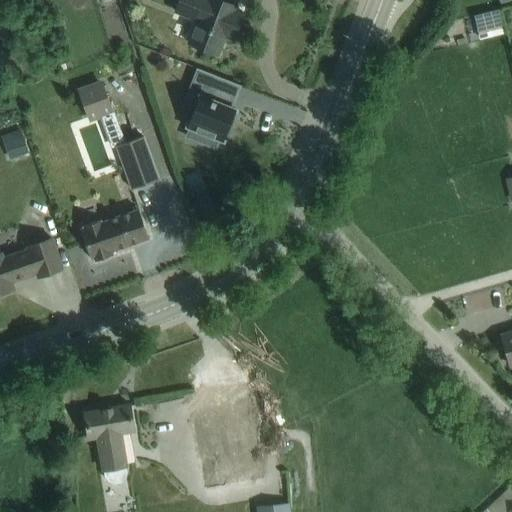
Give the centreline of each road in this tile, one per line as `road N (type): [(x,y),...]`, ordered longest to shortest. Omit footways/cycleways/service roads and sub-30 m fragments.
road 1 (secondary): [(0,365),(191,298),(239,268),(297,207)]
road 2 (unclassified): [(511,420),(297,207)]
road 3 (secondary): [(297,207),(381,0)]
